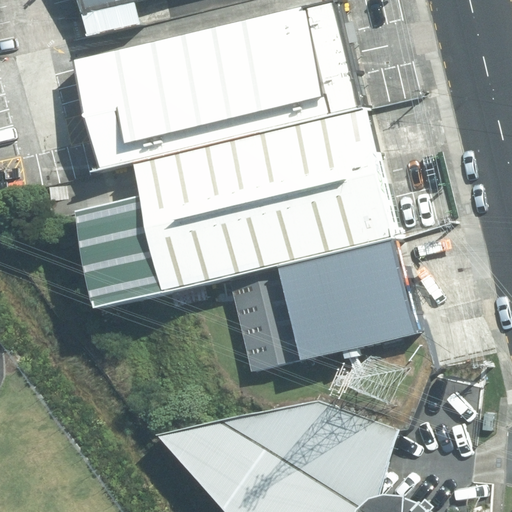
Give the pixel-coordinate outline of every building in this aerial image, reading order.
[(91,0),(97,22),(190,0),(91,0)] [(343,12),(96,70),(120,171),(367,113),(343,12)] [(386,122),(161,175),(166,198),(193,308),(305,282),(418,255),(386,122)] [(114,327),(193,308),(166,198),(87,217),(114,327)] [(438,342),(418,255),(305,282),(326,369),(438,342)] [(322,402),(167,434),(237,511),(432,511),(411,494),(385,497),(400,430),(322,402)] [(44,468),(0,501),(0,511),(26,511),(59,488),(44,468)] [(81,511),(64,490),(35,511),(81,511)]
